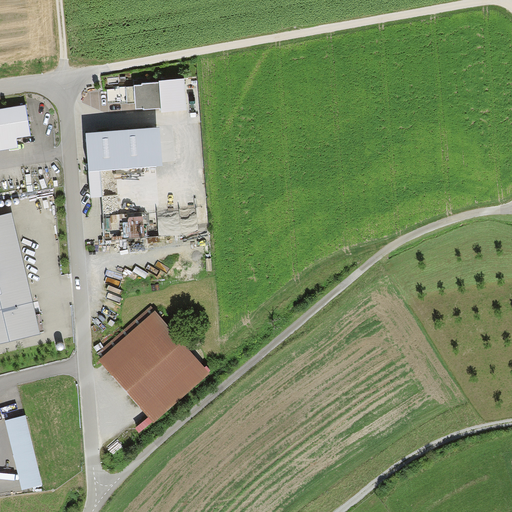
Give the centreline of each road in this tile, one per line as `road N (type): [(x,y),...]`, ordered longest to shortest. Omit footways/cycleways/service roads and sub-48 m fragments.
road 1 (track): [(59,0),(61,77),(511,0)]
road 2 (track): [(95,509),(166,434),(393,246),(434,224),(511,208)]
road 3 (residential): [(0,87),(61,77),(95,509)]
road 4 (track): [(511,418),(436,440),(336,511)]
